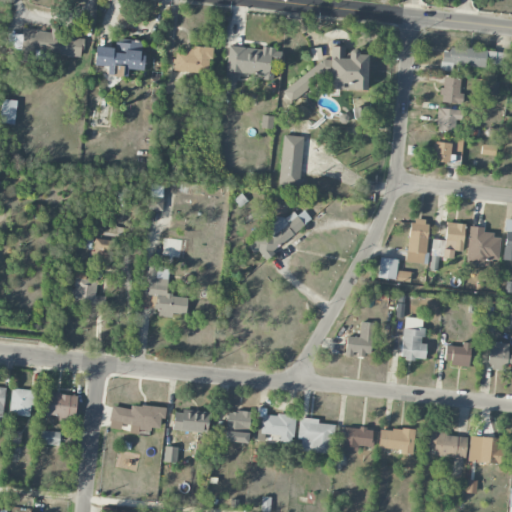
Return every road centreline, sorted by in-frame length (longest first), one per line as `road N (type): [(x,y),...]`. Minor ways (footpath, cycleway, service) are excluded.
road 1 (residential): [(511,405),(0,353)]
road 2 (residential): [(296,383),(392,201),(411,18)]
road 3 (residential): [(511,30),(244,0)]
road 4 (residential): [(83,511),(99,364)]
